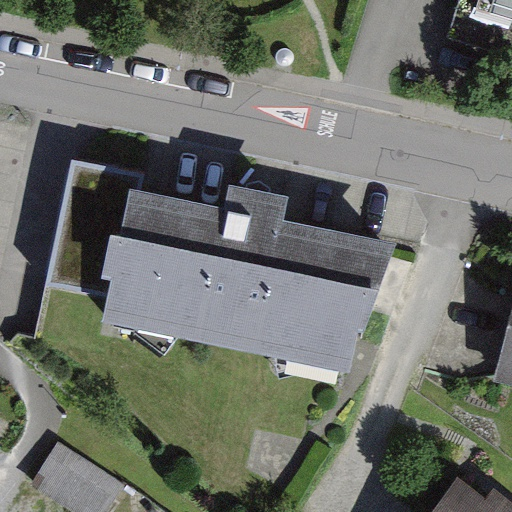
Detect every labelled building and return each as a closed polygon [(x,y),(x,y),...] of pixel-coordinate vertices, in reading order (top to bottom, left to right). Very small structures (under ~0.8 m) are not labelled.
[(511,0),(468,0),(465,11),(457,8),(447,41),(511,60),(511,0)] [(140,195),(144,176),(75,161),(48,289),(106,301),(101,326),(359,382),(388,250),(283,227),(289,198),(230,186),(224,213),(140,195)] [(511,316),(496,383),(511,387),(511,316)] [(108,511),(126,484),(60,443),(33,485),(75,511),(108,511)] [(511,511),(511,502),(496,490),(488,501),(459,479),(433,511),(511,511)]
